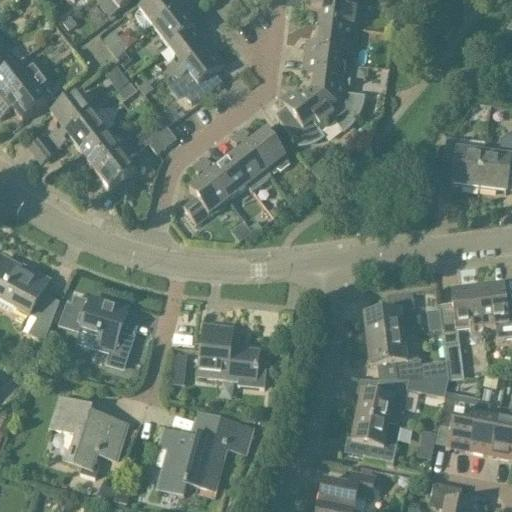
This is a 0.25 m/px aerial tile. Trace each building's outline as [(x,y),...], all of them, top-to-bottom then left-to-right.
[(100,0),(114,18),(136,0),(100,0)] [(154,31),(154,32),(180,12),(193,2),(190,0),(181,0),(179,3),(181,6),(177,9),(170,0),(154,0),(139,12),(137,14),(136,18),(146,32),(152,32),(154,31)] [(350,0),(312,0),(311,8),(323,9),(321,28),(358,33),(361,8),(349,7),(350,0)] [(198,9),(193,2),(180,12),(154,32),(169,51),(194,31),(182,15),(186,12),(189,16),(198,9)] [(72,23),(65,29),(71,36),(78,30),(72,23)] [(358,33),(321,28),(318,46),(306,45),(304,62),(341,67),(343,55),(355,57),(358,33)] [(165,73),(170,80),(209,50),(194,31),(169,51),(178,63),(165,73)] [(116,61),(128,52),(114,34),(102,43),(116,61)] [(0,80),(18,67),(4,48),(0,50),(0,80)] [(224,70),(209,50),(170,80),(175,86),(166,93),(176,106),(183,101),(190,111),(197,105),(198,106),(223,87),(215,77),(224,70)] [(132,66),(125,57),(118,62),(125,71),(132,66)] [(304,62),(302,74),(309,75),(308,80),(316,81),(316,86),(313,86),(312,94),(336,108),(355,119),(357,116),(358,113),(360,109),(361,105),(361,104),(362,99),(349,98),(352,80),(340,78),(341,67),(304,62)] [(22,63),(18,67),(0,80),(0,95),(2,99),(0,100),(0,111),(29,89),(46,76),(41,69),(32,76),(22,63)] [(368,72),(358,70),(357,81),(367,82),(368,72)] [(51,82),(46,76),(29,89),(0,111),(0,121),(12,112),(22,125),(52,102),(42,89),(51,82)] [(139,91),(145,99),(153,92),(147,84),(139,91)] [(130,87),(118,96),(124,104),(136,95),(130,87)] [(355,119),(336,108),(312,94),(305,99),(307,101),(303,104),(298,98),(294,100),(290,95),(280,103),(288,114),(277,123),(292,142),(294,140),(296,144),(297,148),(301,148),(305,147),(309,146),(312,145),(316,143),(320,141),(323,139),(320,135),(334,125),(341,135),(345,132),(348,129),(350,126),(353,123),(355,119)] [(34,161),(91,117),(103,108),(97,100),(85,109),(76,97),(51,117),(60,130),(28,154),(34,161)] [(99,103),(102,108),(111,101),(108,97),(99,103)] [(106,136),(91,117),(34,161),(39,168),(71,144),(80,156),(106,136)] [(162,123),(152,131),(167,151),(177,144),(162,123)] [(120,155),(95,175),(110,194),(135,175),(129,166),(148,151),(155,160),(167,151),(152,131),(130,148),(124,152),(120,155)] [(236,137),(266,175),(271,171),(275,173),(286,165),(286,160),(266,135),(253,145),(243,132),(236,137)] [(112,145),(106,136),(80,156),(95,175),(120,155),(124,152),(130,148),(122,137),(112,145)] [(235,158),(227,164),(247,190),(250,193),(269,179),(266,175),(236,137),(230,142),(237,150),(235,158)] [(511,173),(511,138),(507,138),(500,145),(498,159),(484,157),(479,193),(505,196),(508,173),(511,173)] [(451,189),(479,193),(484,157),(458,154),(459,143),(446,142),(442,166),(454,168),(451,189)] [(205,161),(198,166),(205,175),(208,179),(228,204),(247,190),(227,164),(220,170),(212,170),(205,161)] [(311,172),(321,184),(332,174),(323,162),(311,172)] [(196,229),(228,204),(208,179),(205,175),(198,166),(192,171),(202,184),(189,194),(193,199),(180,209),(196,229)] [(293,194),(287,199),(291,206),(298,201),(293,194)] [(277,210),(270,215),(274,221),(281,215),(277,210)] [(257,225),(249,231),(255,238),(263,231),(257,225)] [(45,347),(61,306),(43,296),(50,284),(32,274),(31,277),(3,262),(0,266),(0,304),(30,321),(30,319),(37,323),(29,338),(45,347)] [(503,290),(477,293),(480,319),(482,331),(507,328),(509,342),(511,341),(511,309),(506,311),(503,290)] [(454,317),(441,319),(449,385),(468,383),(467,373),(461,374),(457,334),(482,331),(480,319),(477,293),(451,296),(454,317)] [(405,341),(417,340),(413,314),(415,314),(413,298),(388,300),(391,316),(365,319),(368,344),(404,341),(405,341)] [(68,307),(59,330),(77,335),(78,330),(100,337),(96,349),(111,354),(108,363),(109,364),(125,369),(126,369),(129,357),(129,356),(135,337),(122,333),(128,313),(91,302),(90,305),(74,301),(72,308),(68,307)] [(233,332),(204,329),(198,380),(227,383),(227,381),(239,382),(238,390),(265,393),(267,374),(259,373),(259,371),(257,370),(259,354),(231,351),(233,332)] [(368,344),(372,370),(397,367),(399,384),(424,385),(421,365),(420,365),(417,340),(405,341),(404,341),(368,344)] [(187,360),(173,358),(171,372),(185,373),(187,360)] [(485,381),(483,391),(496,393),(499,380),(485,381)] [(445,401),(448,385),(440,385),(437,399),(445,401)] [(389,427),(400,430),(407,394),(378,388),(375,400),(361,397),(360,401),(357,421),(389,427)] [(447,451),(469,455),(476,418),(457,414),(459,406),(453,405),(454,398),(446,397),(439,430),(451,432),(447,451)] [(116,465),(120,451),(109,447),(116,425),(91,417),(92,412),(61,402),(52,432),(77,440),(68,468),(82,472),(80,477),(95,482),(99,469),(94,468),(97,458),(116,465)] [(478,419),(476,418),(469,455),(490,459),(497,423),(489,421),(492,409),(481,406),(478,419)] [(511,411),(509,425),(497,423),(490,459),(511,464),(511,461),(511,411)] [(365,449),(363,461),(393,467),(400,430),(389,427),(357,421),(352,447),(365,449)] [(252,433),(220,425),(216,442),(199,437),(198,443),(164,434),(159,451),(168,453),(157,493),(183,500),(187,488),(212,494),(224,451),(245,457),(252,433)] [(435,447),(437,437),(425,434),(425,435),(424,435),(423,444),(435,447)] [(360,479),(372,481),(373,473),(361,471),(360,479)] [(319,509),(336,511),(353,511),(355,504),(369,507),(374,481),(372,481),(360,479),(351,477),(348,489),(324,485),(319,509)] [(113,492),(103,487),(98,498),(108,503),(113,492)] [(482,511),(483,511),(460,507),(463,494),(435,488),(430,511),(482,511)]
